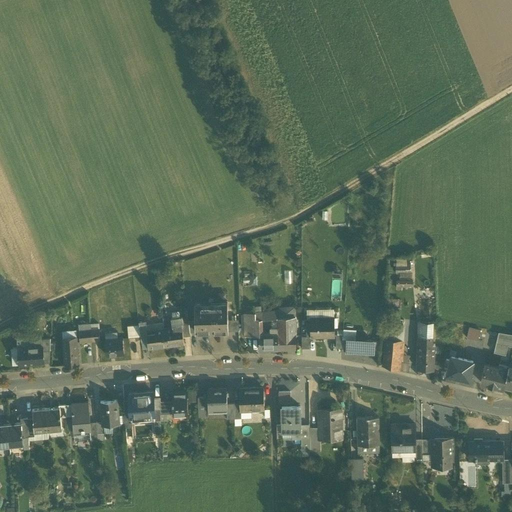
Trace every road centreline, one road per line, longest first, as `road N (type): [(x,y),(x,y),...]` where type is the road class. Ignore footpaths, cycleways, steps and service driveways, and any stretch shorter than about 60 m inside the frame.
road 1 (track): [(511,90),(300,216),(145,266),(0,329)]
road 2 (tertiary): [(0,386),(167,368),(314,368),(511,409)]
road 3 (track): [(275,511),(272,369)]
